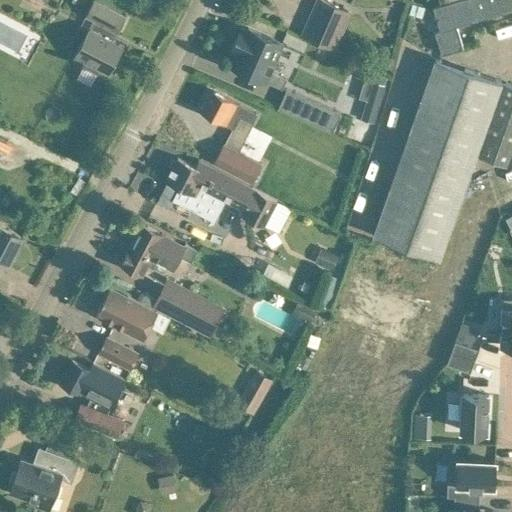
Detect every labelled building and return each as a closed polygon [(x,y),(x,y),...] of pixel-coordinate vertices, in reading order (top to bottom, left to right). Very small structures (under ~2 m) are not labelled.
[(126,15),(97,0),(92,0),(85,16),(93,20),(87,31),(80,27),(68,48),(76,52),(72,58),(81,63),(80,65),(84,67),(84,66),(97,73),(99,69),(108,74),(110,70),(114,72),(119,62),(116,60),(123,45),(110,38),(114,31),(117,33),(126,15)] [(322,0),(317,0),(302,34),(336,49),(352,13),(322,0)] [(511,0),(453,0),(444,3),(446,9),(435,12),(440,30),(435,32),(441,54),(463,48),(457,26),(511,8),(511,0)] [(241,27),(231,51),(237,53),(231,66),(282,88),(287,78),(271,72),(283,42),(248,27),(247,29),(241,27)] [(394,49),(380,44),(373,62),(387,68),(394,49)] [(511,147),(511,84),(435,58),(373,235),(439,258),(475,155),(506,165),(511,147)] [(365,80),(359,99),(367,101),(361,119),(374,123),(386,84),(373,80),(373,82),(366,80),(365,80)] [(287,89),(278,109),(332,132),(341,112),(287,89)] [(213,90),(202,112),(219,121),(231,128),(214,161),(253,182),(262,164),(238,151),(257,114),(213,90)] [(178,157),(165,180),(178,186),(172,198),(214,219),(225,199),(245,210),(243,214),(265,225),(278,199),(216,168),(198,159),(195,166),(178,157)] [(24,236),(6,227),(0,223),(0,259),(9,264),(24,236)] [(190,262),(197,249),(185,243),(183,247),(168,238),(160,234),(142,225),(131,247),(130,248),(129,249),(130,249),(121,265),(143,276),(152,258),(162,263),(173,269),(180,256),(190,262)] [(332,270),(338,255),(321,248),(315,262),(332,270)] [(210,335),(224,308),(167,278),(153,305),(210,335)] [(170,318),(127,295),(110,286),(96,314),(129,332),(136,319),(162,333),(170,318)] [(511,297),(503,298),(501,344),(511,344),(511,297)] [(308,324),(316,309),(300,300),(292,315),(308,324)] [(129,369),(138,353),(107,337),(99,352),(129,369)] [(455,340),(451,351),(475,360),(479,348),(455,340)] [(451,351),(446,363),(470,372),(475,360),(451,351)] [(72,360),(60,382),(84,394),(74,419),(116,436),(122,421),(106,414),(125,380),(93,363),(89,369),(72,360)] [(256,406),(272,378),(256,369),(240,396),(236,403),(253,412),(256,406)] [(462,393),(461,430),(487,431),(489,394),(462,393)] [(333,404),(329,484),(411,489),(415,408),(333,404)] [(21,459),(10,492),(28,498),(27,502),(46,509),(48,510),(59,479),(71,483),(79,461),(72,459),(78,443),(51,433),(46,449),(38,446),(32,462),(21,459)] [(449,459),(447,496),(454,496),(479,497),(480,485),(494,486),(495,461),(449,459)] [(162,509),(165,494),(151,491),(148,506),(162,509)] [(448,511),(492,511),(493,510),(479,509),(479,497),(454,496),(454,508),(449,508),(448,511)]
